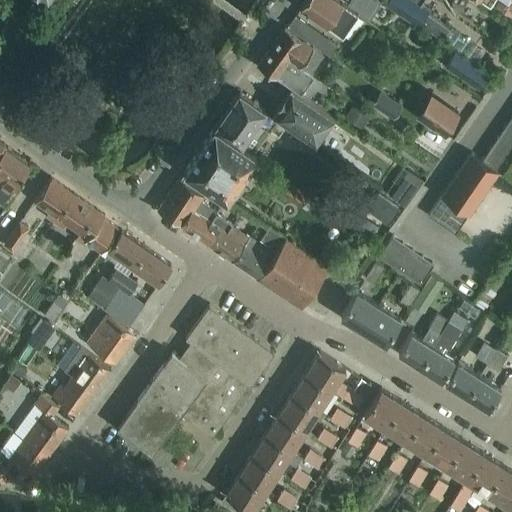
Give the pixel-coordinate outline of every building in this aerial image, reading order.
[(342,36),(358,15),(337,0),(304,0),(300,6),(342,36)] [(349,0),(348,2),(370,18),(374,13),(384,0),(383,0),(349,0)] [(384,0),(385,1),(419,24),(420,22),(443,37),(450,27),(427,11),(430,7),(422,2),(419,0),(384,0)] [(504,10),(510,0),(484,0),(490,4),(492,0),(497,0),(495,4),(504,10)] [(295,14),(287,25),(329,55),(337,44),(295,14)] [(312,72),(324,55),(313,48),(285,27),(273,44),(301,65),(312,72)] [(286,85),(287,84),(302,94),(315,76),(311,73),(312,72),(301,65),(273,44),(258,64),(286,85)] [(479,86),(488,72),(454,50),(446,64),(479,86)] [(316,143),(334,117),(290,88),(273,114),(288,124),(316,143)] [(381,89),(372,103),(377,106),(394,117),(403,104),(386,93),(381,89)] [(272,116),(265,111),(266,110),(239,91),(214,127),(253,154),(265,136),(257,131),(262,124),(279,137),(288,124),(273,114),(272,116)] [(459,111),(432,93),(419,112),(446,131),(459,111)] [(353,104),(345,117),(362,128),(370,115),(353,104)] [(226,200),(242,178),(257,156),(253,154),(214,127),(184,170),(226,200)] [(511,132),(505,127),(497,138),(511,148),(511,132)] [(511,148),(497,138),(490,149),(510,162),(511,159),(511,148)] [(0,200),(5,203),(14,188),(32,161),(5,144),(0,152),(0,200)] [(498,170),(503,173),(510,162),(490,149),(483,160),(498,170)] [(472,152),(443,195),(452,201),(459,206),(460,206),(469,212),(469,213),(498,170),(483,160),(472,152)] [(54,220),(73,192),(51,176),(34,201),(48,211),(45,215),(54,220)] [(208,206),(209,205),(200,199),(204,193),(180,176),(156,208),(180,224),(192,206),(212,219),(217,212),(208,206)] [(397,185),(390,195),(405,206),(423,180),(418,176),(407,192),(397,185)] [(300,207),(309,194),(290,181),(281,193),(300,207)] [(79,233),(96,208),(73,192),(54,220),(62,226),(65,223),(79,232),(79,233)] [(443,195),(429,215),(446,226),(459,206),(452,201),(443,195)] [(212,219),(192,206),(180,224),(209,243),(221,225),(227,229),(230,225),(232,223),(217,212),(212,219)] [(460,206),(459,206),(446,226),(456,233),(470,213),(469,213),(469,212),(460,206)] [(101,250),(118,227),(103,217),(105,214),(96,208),(79,233),(79,232),(75,238),(83,243),(86,240),(101,250)] [(12,249),(28,227),(19,221),(4,243),(12,249)] [(248,237),(230,225),(227,229),(221,225),(209,243),(233,259),(248,237)] [(233,259),(257,275),(285,236),(269,226),(260,238),(270,245),(268,249),(249,236),(248,237),(233,259)] [(133,265),(146,246),(121,229),(108,247),(133,265)] [(393,235),(379,255),(390,262),(404,242),(393,235)] [(302,305),(327,266),(285,236),(257,275),(302,305)] [(404,242),(390,262),(400,269),(414,249),(404,242)] [(159,282),(172,264),(146,246),(133,265),(159,282)] [(414,249),(400,269),(410,276),(424,256),(414,249)] [(424,256),(410,276),(421,283),(434,263),(424,256)] [(373,283),(384,266),(376,261),(365,277),(373,283)] [(127,274),(116,267),(108,280),(118,287),(127,274)] [(485,308),(504,280),(494,273),(475,301),(485,308)] [(128,326),(144,303),(130,294),(138,282),(127,274),(118,287),(119,287),(104,308),(128,326)] [(424,312),(444,281),(432,274),(424,285),(412,304),(424,312)] [(409,305),(419,288),(411,283),(400,299),(409,305)] [(363,329),(378,304),(356,290),(341,315),(363,329)] [(476,317),(480,310),(464,299),(459,307),(476,317)] [(54,321),(64,307),(53,300),(44,314),(54,321)] [(250,383),(274,350),(209,303),(186,336),(194,342),(182,359),(172,351),(117,426),(152,451),(180,412),(212,435),(236,402),(235,401),(249,381),(250,383)] [(385,342),(395,325),(400,318),(378,304),(363,329),(385,342)] [(449,348),(468,319),(454,310),(449,319),(448,319),(420,364),(441,378),(454,358),(442,350),(445,346),(449,348)] [(420,364),(448,319),(437,312),(429,325),(430,326),(422,338),(411,330),(398,351),(420,364)] [(116,361),(136,333),(136,332),(108,313),(88,341),(116,361)] [(44,318),(37,328),(45,335),(48,337),(56,326),(44,318)] [(476,355),(487,362),(496,348),(484,341),(476,355)] [(80,345),(64,368),(73,374),(94,390),(111,367),(95,356),(86,349),(80,345)] [(499,369),(507,355),(496,348),(487,362),(499,369)] [(319,350),(306,370),(332,387),(332,388),(344,395),(344,396),(358,405),(358,404),(363,407),(376,387),(361,377),(360,378),(354,388),(351,386),(350,387),(338,379),(345,368),(346,367),(319,350)] [(467,394),(479,374),(458,360),(445,380),(467,394)] [(319,408),(332,388),(332,387),(306,370),(293,390),(319,408)] [(94,390),(73,374),(64,386),(61,383),(53,394),(78,413),(94,390)] [(488,408),(501,388),(479,374),(467,394),(488,408)] [(384,427),(401,400),(381,387),(379,389),(366,410),(363,414),(384,427)] [(306,428),(319,408),(293,390),(279,411),(306,428)] [(47,455),(68,426),(52,414),(59,405),(42,393),(35,402),(44,409),(24,438),(47,455)] [(405,440),(422,413),(401,400),(384,427),(405,440)] [(345,425),(351,416),(337,406),(330,416),(345,425)] [(292,448),(306,428),(279,411),(266,431),(292,448)] [(425,453),(442,426),(422,413),(405,440),(425,453)] [(358,446),(367,432),(356,425),(347,440),(358,446)] [(446,466),(463,439),(442,426),(425,453),(446,466)] [(331,446),(338,436),(324,427),(317,436),(331,446)] [(279,469),(292,448),(266,431),(253,451),(279,469)] [(26,483),(47,455),(24,438),(10,457),(4,453),(0,459),(0,477),(4,481),(10,472),(26,483)] [(378,459),(388,445),(377,438),(368,453),(378,459)] [(466,479),(483,452),(463,439),(446,466),(466,479)] [(350,457),(356,447),(347,442),(341,452),(350,457)] [(318,467),(324,457),(310,447),(304,457),(318,467)] [(266,489),(279,469),(253,451),(239,472),(266,489)] [(398,472),(407,457),(397,451),(388,465),(398,472)] [(487,492),(504,465),(483,452),(466,479),(450,504),(450,505),(460,510),(476,485),(487,492)] [(419,485),(428,470),(417,464),(408,478),(419,485)] [(507,505),(511,497),(511,469),(504,465),(487,492),(507,505)] [(305,486),(312,476),(297,467),(291,477),(305,486)] [(254,511),(252,510),(266,489),(239,472),(226,492),(244,504),(238,511),(254,511)] [(439,498),(448,483),(438,477),(429,491),(439,498)] [(291,507),(298,497),(284,488),(277,497),(291,507)] [(487,511),(489,509),(479,503),(473,511),(487,511)]
